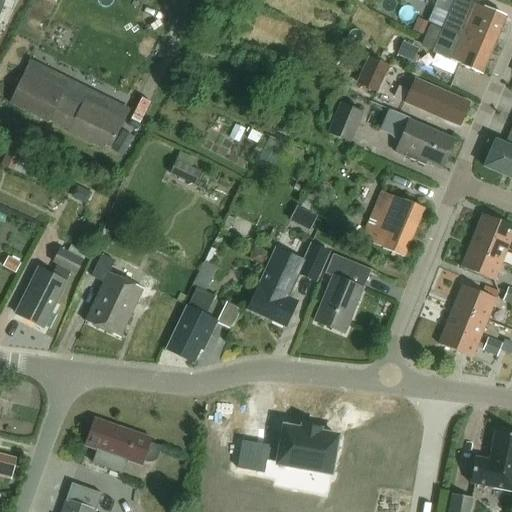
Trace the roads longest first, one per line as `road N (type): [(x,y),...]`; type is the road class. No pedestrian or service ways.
road 1 (unclassified): [(378,382),(263,370),(189,386),(72,375)]
road 2 (residential): [(455,183),(378,382)]
road 3 (residential): [(511,49),(455,183)]
road 4 (unclassified): [(22,511),(72,375)]
road 5 (residential): [(421,511),(441,390)]
